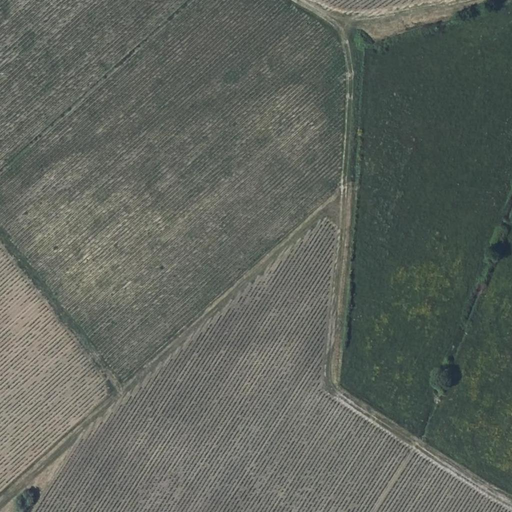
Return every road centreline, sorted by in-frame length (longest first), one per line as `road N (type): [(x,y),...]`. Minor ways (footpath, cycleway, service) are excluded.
road 1 (track): [(511,506),(329,387),(349,103),(340,28),(320,15)]
road 2 (track): [(0,501),(343,197)]
road 3 (track): [(296,0),(320,15),(375,23),(470,0)]
